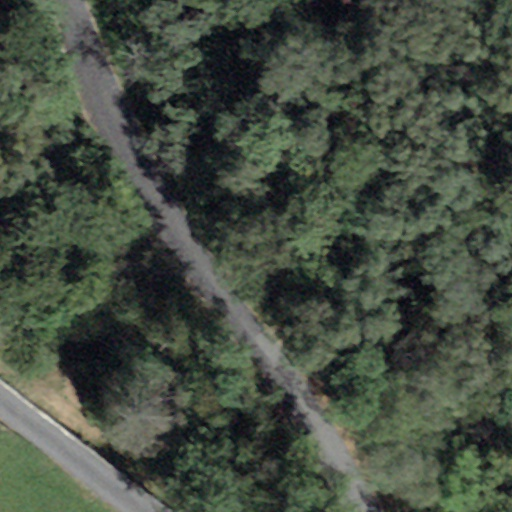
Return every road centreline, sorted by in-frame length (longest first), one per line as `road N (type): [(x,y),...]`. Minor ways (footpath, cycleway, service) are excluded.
road 1 (unclassified): [(360,511),(314,407),(98,85),(67,0)]
road 2 (unclassified): [(0,397),(151,511)]
